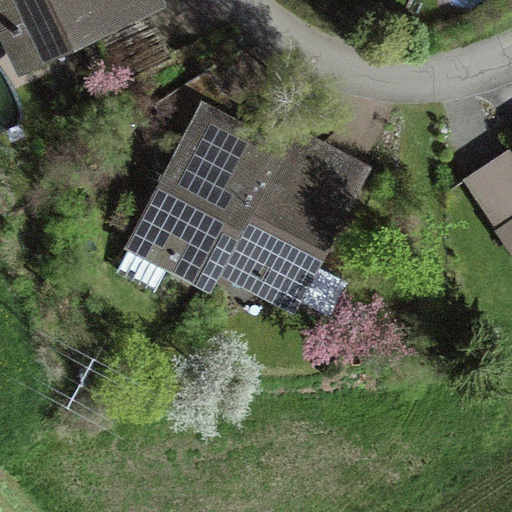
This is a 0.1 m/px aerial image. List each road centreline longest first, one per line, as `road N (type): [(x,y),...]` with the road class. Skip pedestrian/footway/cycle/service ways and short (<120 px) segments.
road 1 (residential): [(511,53),(411,82),(356,75),(298,51),(236,0)]
road 2 (track): [(411,82),(429,364)]
